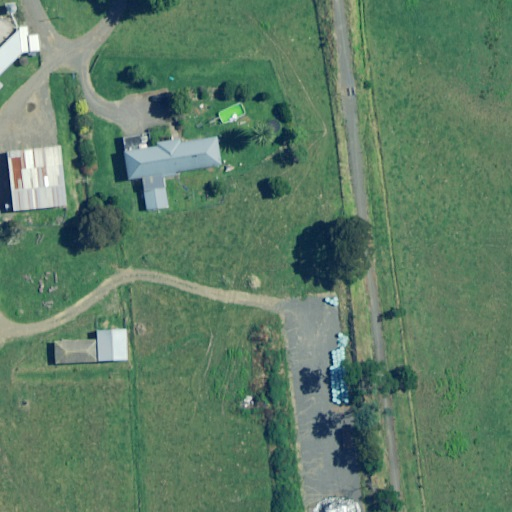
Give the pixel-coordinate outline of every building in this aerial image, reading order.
[(0,75),(22,54),(30,52),(29,37),(28,28),(20,28),(0,48),(0,75)] [(39,36),(29,37),(30,52),(40,51),(39,36)] [(184,143),(183,140),(157,143),(158,148),(148,150),(146,135),(121,139),(127,180),(141,178),(146,211),(167,208),(162,174),(221,166),(217,138),(184,143)] [(66,206),(61,148),(7,153),(10,183),(0,183),(0,203),(12,202),(13,212),(66,206)] [(127,361),(125,330),(97,332),(98,362),(127,361)] [(95,363),(94,341),(55,342),(55,364),(95,363)]
